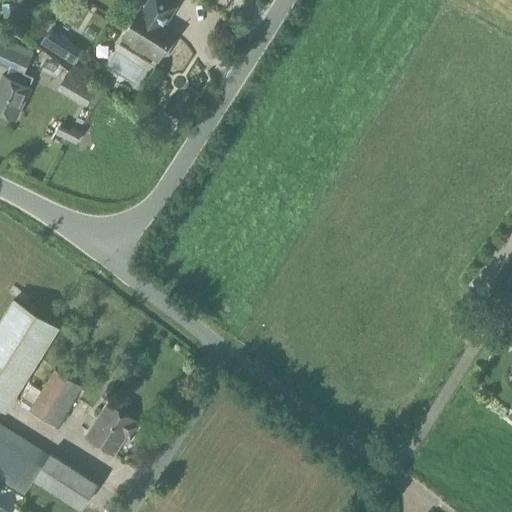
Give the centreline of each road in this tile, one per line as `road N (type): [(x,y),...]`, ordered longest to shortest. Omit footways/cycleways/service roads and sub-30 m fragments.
road 1 (unclassified): [(131,511),(221,366),(218,347),(122,270),(108,241)]
road 2 (tertiary): [(287,0),(158,203),(108,241)]
road 3 (tertiary): [(108,241),(0,188)]
